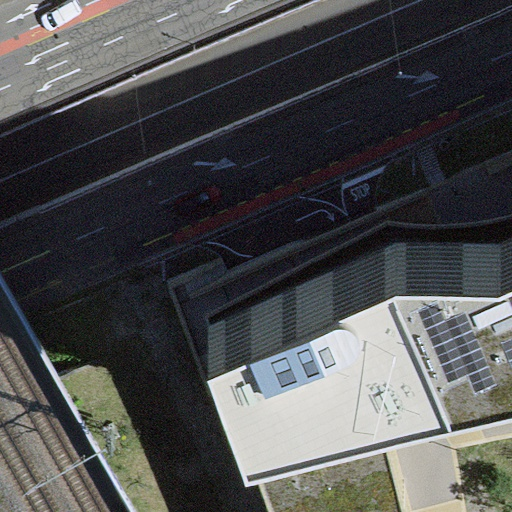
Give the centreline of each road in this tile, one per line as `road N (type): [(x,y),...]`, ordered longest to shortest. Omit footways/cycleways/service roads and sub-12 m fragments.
road 1 (secondary): [(0,269),(511,58)]
road 2 (secondary): [(0,179),(422,0)]
road 3 (secondary): [(162,0),(0,72)]
